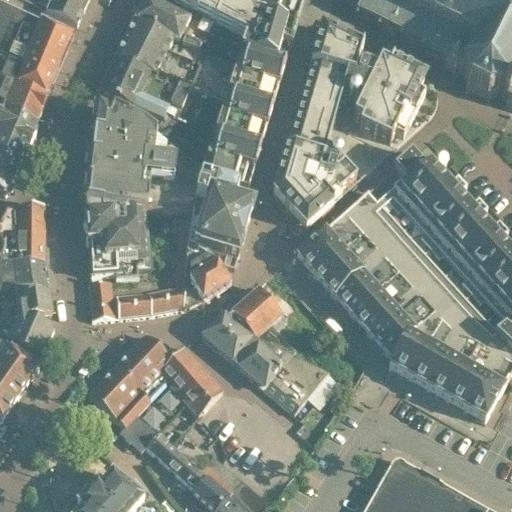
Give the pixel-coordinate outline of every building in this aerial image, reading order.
[(90,0),(51,0),(45,14),(77,29),(90,0)] [(85,188),(83,209),(85,209),(126,217),(127,215),(146,216),(173,217),(189,220),(187,248),(190,249),(197,251),(226,259),(237,262),(237,263),(241,249),(242,249),(296,261),(306,272),(312,279),(384,356),(388,361),(388,360),(392,365),(388,372),(466,416),(484,427),(485,425),(511,380),(511,378),(511,245),(507,240),(497,230),(486,217),(477,207),(465,195),(456,185),(445,172),(436,162),(413,137),(408,131),(414,119),(425,97),(419,94),(423,85),(421,80),(391,65),(389,71),(380,67),(371,85),(364,84),(367,74),(359,72),(357,81),(354,81),(362,51),(321,31),(299,21),(298,25),(296,24),(292,20),(290,14),(291,8),(292,6),(280,0),(145,0),(146,0),(184,19),(191,23),(194,18),(215,28),(204,50),(201,49),(198,55),(201,57),(206,59),(201,72),(192,94),(200,97),(223,105),(213,139),(202,174),(155,139),(140,129),(93,108),(89,136),(87,136),(84,164),(86,164),(83,187),(85,188)] [(145,0),(134,23),(168,43),(172,45),(180,45),(182,41),(182,40),(185,42),(181,49),(182,50),(198,55),(201,49),(204,50),(215,28),(194,18),(191,23),(184,19),(146,0),(145,0)] [(511,0),(344,0),(344,1),(342,2),(343,5),(345,4),(358,10),(357,13),(353,12),(352,14),(356,16),(354,20),(356,22),(358,18),(382,30),(381,33),(395,41),(397,37),(425,51),(424,55),(438,62),(440,58),(442,59),(440,63),(443,64),(444,64),(445,68),(443,70),(444,72),(447,70),(452,74),(451,77),(454,78),(455,75),(462,75),(467,90),(464,93),(466,95),(471,93),(484,99),(485,104),(488,105),(489,101),(501,96),(503,103),(507,104),(505,108),(511,112),(511,111),(511,0)] [(0,55),(23,67),(22,69),(54,81),(72,39),(73,40),(74,38),(0,4),(0,55)] [(134,23),(114,62),(152,77),(180,89),(192,94),(201,72),(206,59),(201,57),(198,55),(182,50),(180,57),(168,53),(172,45),(168,43),(134,23)] [(0,55),(0,81),(2,83),(5,84),(47,101),(55,82),(54,81),(22,69),(23,67),(0,55)] [(114,62),(98,97),(116,105),(131,112),(131,111),(161,124),(155,139),(202,174),(213,139),(223,105),(200,97),(192,94),(180,89),(152,77),(114,62)] [(0,114),(2,111),(37,126),(47,101),(5,84),(2,83),(0,81),(0,114)] [(0,159),(19,168),(25,153),(26,151),(25,151),(35,128),(37,126),(2,111),(0,114),(0,159)] [(0,197),(5,199),(19,168),(0,159),(0,197)] [(85,227),(83,232),(83,237),(85,241),(86,248),(89,248),(148,244),(146,216),(127,215),(126,217),(85,209),(85,220),(84,220),(85,227)] [(0,276),(5,276),(12,275),(11,268),(22,267),(23,253),(44,253),(45,210),(19,210),(4,212),(0,220),(0,276)] [(173,217),(172,230),(180,231),(176,293),(181,292),(188,291),(189,281),(189,268),(190,249),(187,248),(189,220),(173,217)] [(148,244),(89,248),(90,282),(91,288),(111,286),(138,284),(137,273),(149,273),(148,244)] [(10,294),(48,294),(44,267),(44,253),(23,253),(22,267),(11,268),(12,275),(5,276),(0,276),(0,292),(10,292),(10,294)] [(225,262),(223,268),(224,270),(234,273),(237,262),(226,259),(225,262)] [(188,291),(181,292),(183,313),(202,305),(231,288),(228,283),(217,265),(214,267),(204,261),(189,268),(189,281),(188,291)] [(91,288),(88,288),(92,325),(143,321),(151,320),(183,313),(181,292),(176,293),(149,298),(117,301),(117,306),(113,307),(111,286),(91,288)] [(288,321),(261,291),(247,304),(246,305),(231,318),(257,347),(289,362),(291,360),(295,357),(281,344),(282,343),(277,337),(288,327),(285,324),(288,322),(288,321)] [(3,315),(51,313),(48,294),(10,294),(12,303),(1,304),(3,315)] [(0,341),(22,356),(40,364),(54,334),(43,329),(42,320),(52,319),(51,313),(3,315),(4,319),(0,327),(0,341)] [(328,379),(291,360),(289,362),(257,347),(231,318),(229,315),(201,340),(294,419),(328,379)] [(183,351),(170,365),(145,341),(87,401),(124,433),(137,418),(162,389),(165,385),(198,422),(212,407),(223,396),(183,351)] [(22,361),(0,346),(0,371),(26,390),(38,372),(37,371),(22,361)] [(0,424),(7,430),(1,425),(26,390),(0,371),(0,424)] [(142,421),(155,431),(164,419),(151,409),(142,421)] [(158,439),(146,452),(194,496),(191,500),(203,511),(218,511),(228,501),(226,499),(217,491),(208,483),(202,477),(200,475),(172,452),(158,439)] [(222,468),(213,461),(200,475),(202,477),(208,483),(222,468)] [(485,511),(402,465),(399,464),(395,465),(393,466),(366,511),(485,511)] [(231,477),(222,468),(208,483),(217,491),(231,477)] [(240,485),(231,477),(217,491),(226,499),(240,485)] [(142,511),(139,509),(143,505),(111,478),(101,491),(95,487),(91,492),(86,488),(76,500),(81,504),(76,510),(79,511),(142,511)] [(250,493),(240,485),(226,499),(228,501),(236,508),(250,493)] [(251,511),(260,502),(250,493),(236,508),(240,511),(251,511)] [(267,511),(270,509),(260,502),(251,511),(267,511)]
